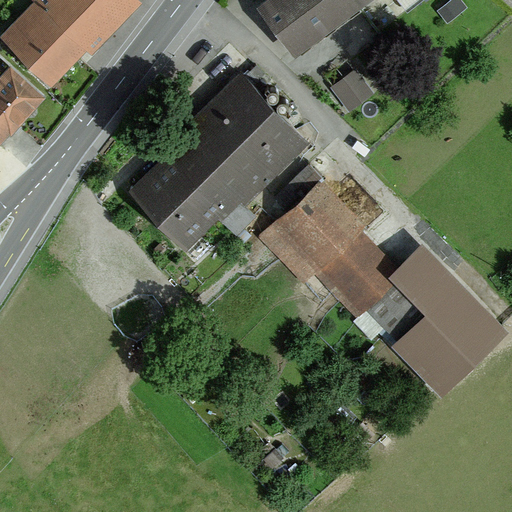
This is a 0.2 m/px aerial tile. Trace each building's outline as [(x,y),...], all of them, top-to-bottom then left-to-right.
[(30,0),(1,30),(51,79),(87,43),(92,48),(138,0),(30,0)] [(270,0),(262,7),(293,48),(355,0),(396,0),(405,11),(418,0),(270,0)] [(251,216),(240,205),(305,142),(255,91),(266,80),(252,67),(128,190),(181,244),(214,212),(234,232),(251,216)] [(351,110),(375,90),(356,68),(332,88),(351,110)] [(8,129),(38,97),(8,71),(0,79),(0,136),(8,129)] [(323,261),(363,305),(393,276),(352,233),(360,225),(318,181),(320,179),(307,166),(291,182),(302,193),(259,234),(303,280),(323,261)] [(438,382),(440,384),(501,326),(422,244),(394,271),(399,277),(367,308),(438,382)]
